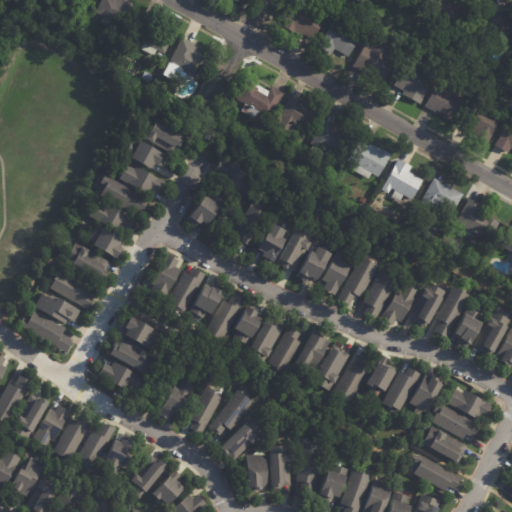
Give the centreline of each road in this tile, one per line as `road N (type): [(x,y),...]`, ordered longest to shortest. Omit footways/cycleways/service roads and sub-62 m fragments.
road 1 (residential): [(156,230),(260,287),(443,357),(511,395)]
road 2 (residential): [(511,189),(173,0)]
road 3 (residential): [(0,331),(204,463),(227,511)]
road 4 (residential): [(198,157),(67,381)]
road 5 (residential): [(262,0),(204,108)]
